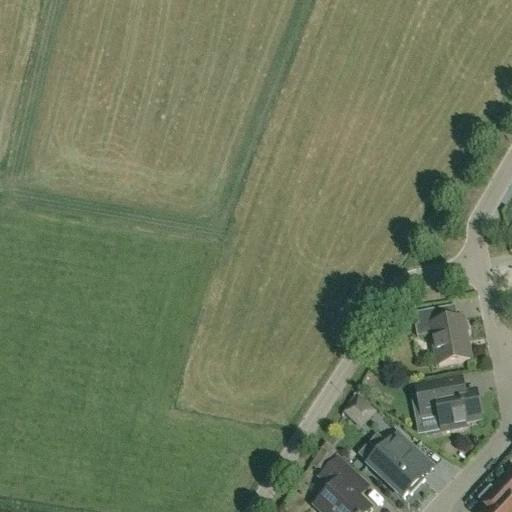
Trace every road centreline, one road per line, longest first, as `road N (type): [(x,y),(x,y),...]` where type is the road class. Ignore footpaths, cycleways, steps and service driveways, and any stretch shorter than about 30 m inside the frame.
road 1 (residential): [(254,511),(399,289),(480,264)]
road 2 (residential): [(441,511),(511,424),(497,346)]
